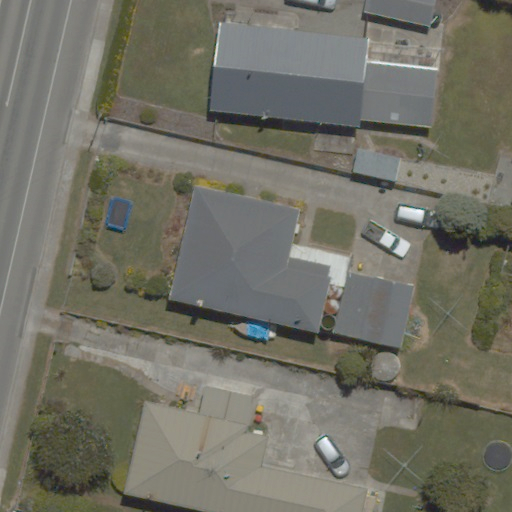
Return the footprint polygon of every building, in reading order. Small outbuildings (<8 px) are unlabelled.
[(439,31),(445,0),(365,0),(363,13),(439,31)] [(370,44),(219,29),(210,120),(438,143),(445,74),(368,66),(370,44)] [(298,215),(196,194),(172,309),(315,339),(329,272),(288,263),(298,215)] [(403,352),(414,288),(349,276),(337,339),(403,352)] [(149,399),(129,505),(166,511),(362,511),(368,483),(269,464),(276,424),(149,399)]
